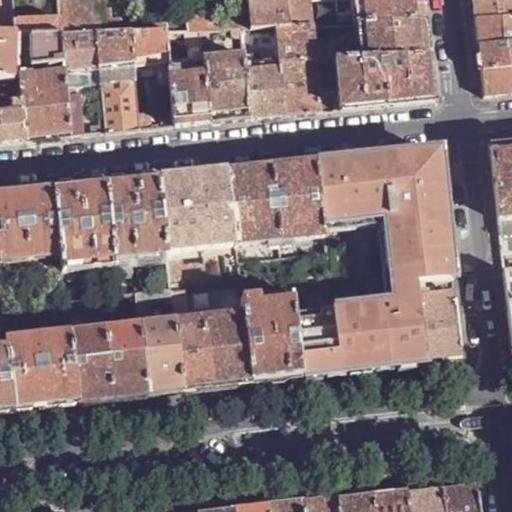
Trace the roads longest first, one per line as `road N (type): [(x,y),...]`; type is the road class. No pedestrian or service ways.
road 1 (residential): [(494,400),(0,451)]
road 2 (residential): [(0,171),(464,125)]
road 3 (residential): [(464,125),(494,400)]
road 4 (residential): [(464,125),(449,0)]
